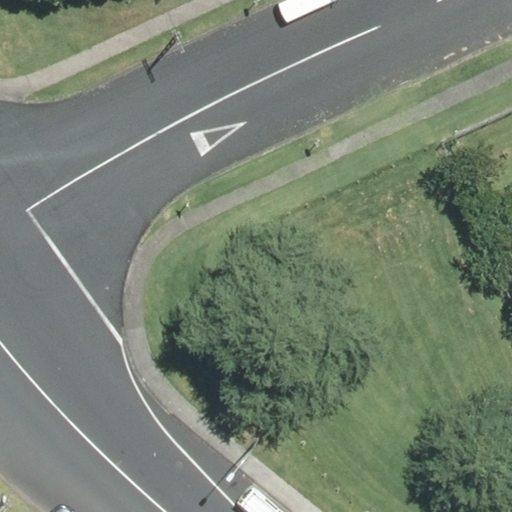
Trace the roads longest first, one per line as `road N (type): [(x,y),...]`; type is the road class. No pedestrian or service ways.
road 1 (residential): [(0,206),(442,0)]
road 2 (secondary): [(186,511),(110,447),(0,327)]
